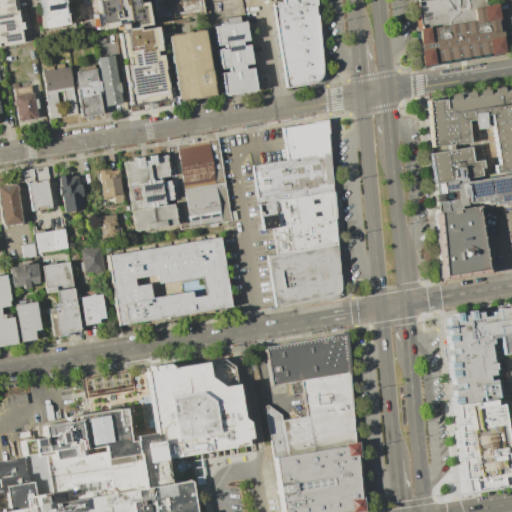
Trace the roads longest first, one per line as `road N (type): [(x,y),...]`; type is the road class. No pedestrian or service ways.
road 1 (tertiary): [(353,312),(0,369)]
road 2 (residential): [(0,154),(334,100)]
road 3 (secondary): [(362,95),(381,308)]
road 4 (secondary): [(424,511),(409,353)]
road 5 (secondary): [(405,303),(391,151)]
road 6 (secondary): [(381,308),(394,460)]
